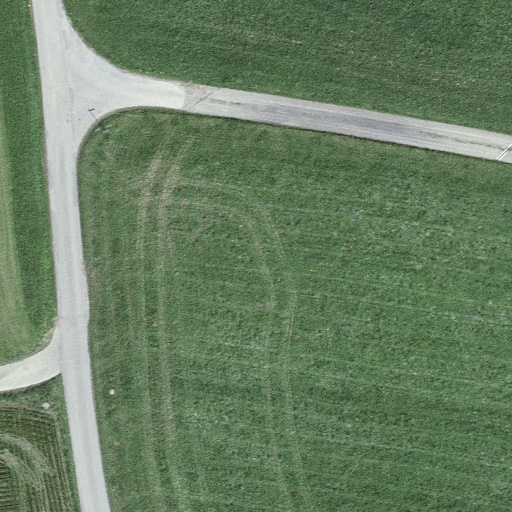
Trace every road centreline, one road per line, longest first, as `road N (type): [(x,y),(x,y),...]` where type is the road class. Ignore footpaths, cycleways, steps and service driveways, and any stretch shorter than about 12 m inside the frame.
road 1 (track): [(511,143),(145,83),(62,91)]
road 2 (unclassified): [(62,91),(81,430),(96,511)]
